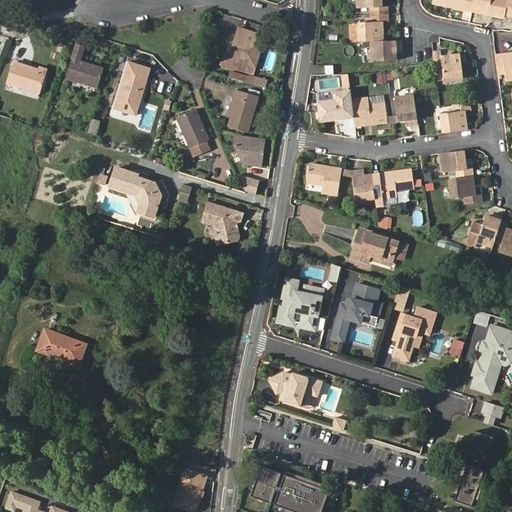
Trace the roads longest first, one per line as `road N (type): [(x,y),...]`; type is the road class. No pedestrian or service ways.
road 1 (tertiary): [(292,137),(253,340)]
road 2 (residential): [(292,137),(363,151),(496,135)]
road 3 (residential): [(253,340),(447,402)]
road 4 (residential): [(496,135),(484,41),(423,23),(408,0)]
road 5 (tertiary): [(253,340),(231,511)]
